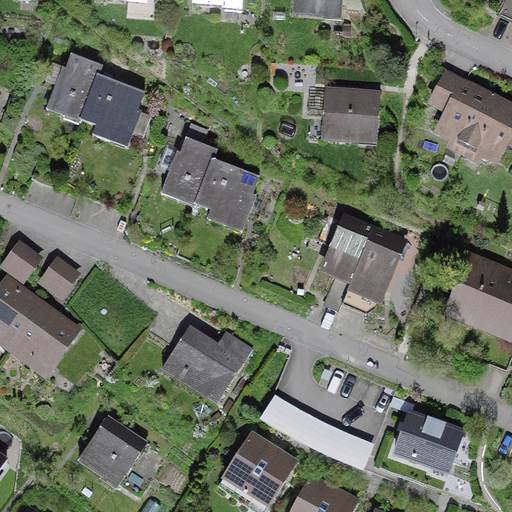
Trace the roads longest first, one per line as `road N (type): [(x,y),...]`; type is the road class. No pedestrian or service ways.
road 1 (residential): [(511,418),(0,204)]
road 2 (residential): [(409,0),(435,27),(511,68)]
